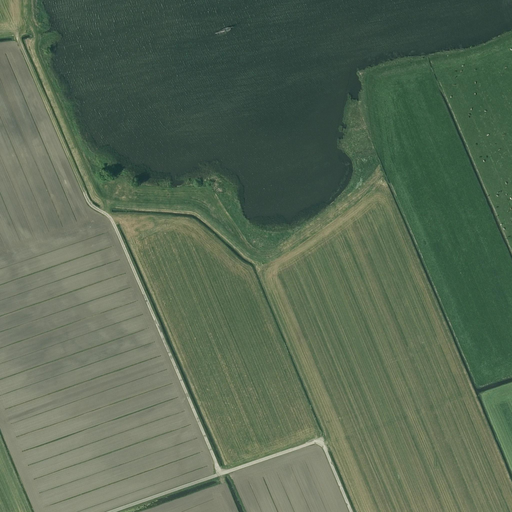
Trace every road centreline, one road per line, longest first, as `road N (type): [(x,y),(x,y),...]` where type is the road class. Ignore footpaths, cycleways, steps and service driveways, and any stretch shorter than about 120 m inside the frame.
road 1 (track): [(220,473),(113,223),(90,204),(17,38)]
road 2 (track): [(110,511),(315,441),(351,511)]
